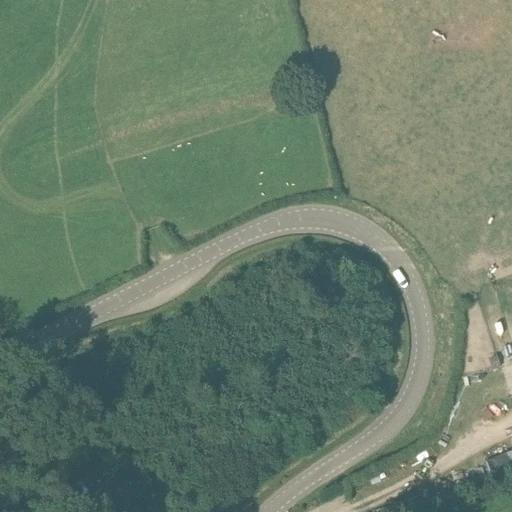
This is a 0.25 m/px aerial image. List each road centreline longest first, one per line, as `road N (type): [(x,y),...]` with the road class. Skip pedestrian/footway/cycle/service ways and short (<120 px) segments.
road 1 (tertiary): [(267,511),(382,429),(413,388),(422,342),(417,304),(401,268),(357,229),(307,218),(244,234),(0,369)]
road 2 (track): [(337,511),(437,474),(511,417)]
